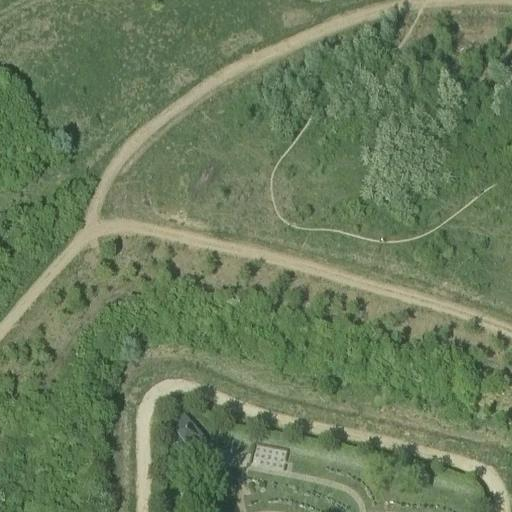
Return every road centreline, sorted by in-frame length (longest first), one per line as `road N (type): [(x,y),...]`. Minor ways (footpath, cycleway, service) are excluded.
road 1 (track): [(0,333),(82,225),(158,233),(274,261),(511,334)]
road 2 (track): [(140,511),(143,410),(168,386),(479,467),(492,477),(502,511)]
road 3 (track): [(82,225),(141,135),(219,80),(311,35),(448,0)]
